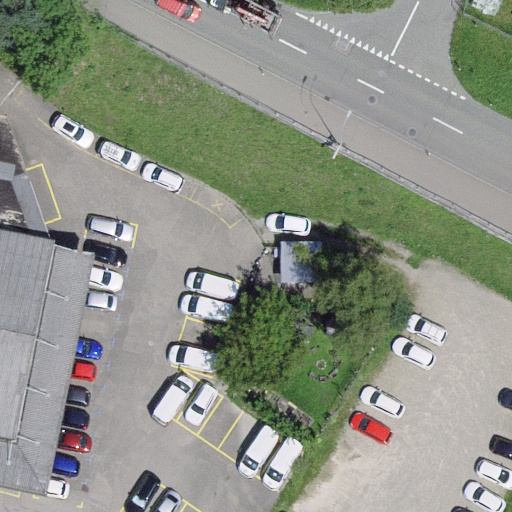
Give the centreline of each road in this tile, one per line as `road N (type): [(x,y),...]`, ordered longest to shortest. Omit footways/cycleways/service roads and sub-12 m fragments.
road 1 (secondary): [(200,0),(382,92)]
road 2 (secondary): [(382,92),(511,157)]
